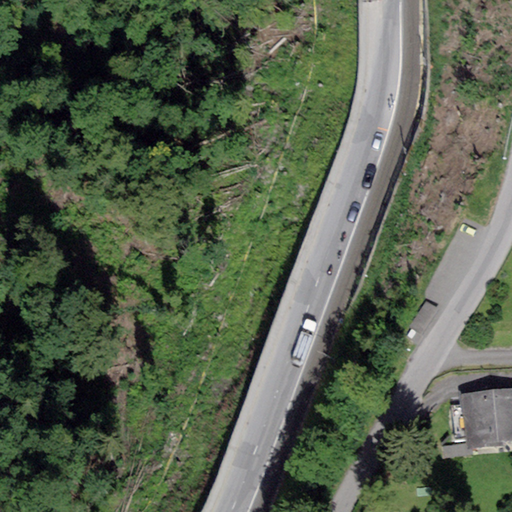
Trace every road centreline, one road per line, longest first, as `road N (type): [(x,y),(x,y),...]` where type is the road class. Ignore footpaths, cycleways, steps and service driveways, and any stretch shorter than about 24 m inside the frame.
road 1 (secondary): [(385,0),(369,139),(231,511)]
road 2 (unclassified): [(511,188),(432,353)]
road 3 (unclassified): [(432,353),(343,511)]
